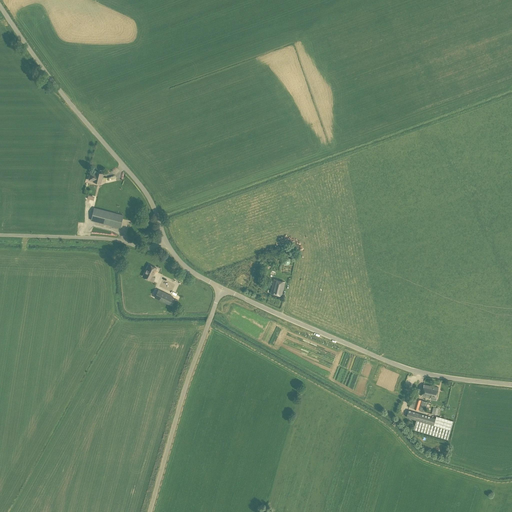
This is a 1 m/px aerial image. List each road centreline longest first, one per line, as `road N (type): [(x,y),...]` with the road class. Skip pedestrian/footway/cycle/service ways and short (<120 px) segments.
road 1 (unclassified): [(511,385),(410,371),(221,288)]
road 2 (unclassified): [(165,241),(145,192),(0,5)]
road 3 (unclassified): [(150,511),(221,288)]
road 4 (unclassified): [(0,234),(107,238),(142,248),(165,241)]
